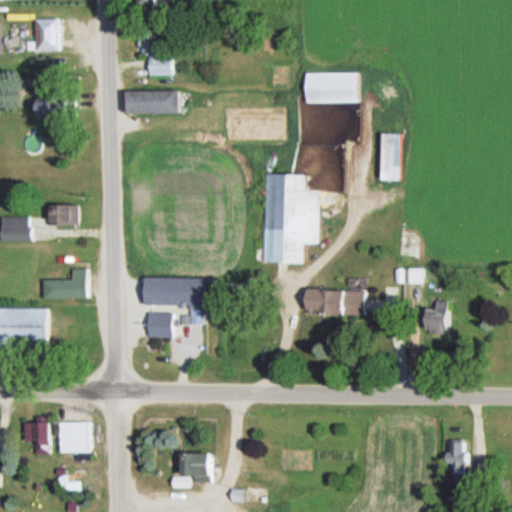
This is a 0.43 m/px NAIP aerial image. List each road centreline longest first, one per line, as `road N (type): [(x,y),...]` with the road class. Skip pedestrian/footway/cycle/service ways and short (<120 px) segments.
road 1 (residential): [(119,511),(109,0)]
road 2 (residential): [(511,398),(0,391)]
